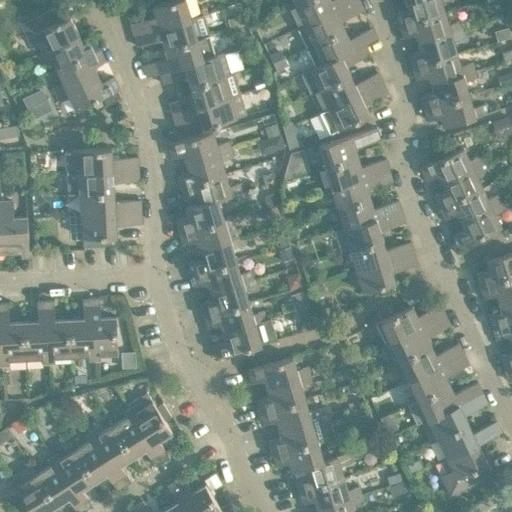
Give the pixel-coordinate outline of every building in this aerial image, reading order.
[(155,15),(130,23),(134,34),(191,17),(186,0),(169,0),(152,5),(155,15)] [(304,0),(295,4),(305,24),(354,0),(304,0)] [(359,0),(354,0),(305,24),(297,27),(307,47),(314,44),(314,43),(344,29),(340,20),(364,9),(359,0)] [(395,12),(399,25),(444,11),(441,0),(405,0),(408,8),(395,12)] [(37,40),(43,51),(43,52),(79,35),(64,3),(21,24),(31,43),(37,40)] [(444,11),(399,25),(403,37),(416,33),(418,41),(462,28),(460,20),(448,24),(444,11)] [(191,17),(134,34),(137,46),(162,38),(165,47),(197,38),(191,17)] [(349,37),(344,29),(314,43),(314,44),(307,47),(315,65),(323,62),(364,43),(365,44),(378,37),(372,26),(349,37)] [(408,53),(411,66),(457,52),(453,40),(464,36),(462,28),(418,41),(420,50),(408,53)] [(508,28),(496,31),(498,40),(510,36),(508,28)] [(168,56),(143,64),(146,76),(160,72),(160,71),(204,58),(203,57),(215,54),(209,34),(197,38),(165,47),(168,56)] [(79,35),(43,52),(43,51),(37,54),(41,62),(52,57),(57,69),(100,49),(94,37),(82,43),(79,35)] [(364,43),(323,62),(315,65),(310,68),(301,73),(311,93),(320,89),(320,88),(350,74),(346,65),(369,54),(365,44),(364,43)] [(511,48),(501,52),(504,60),(511,57),(511,48)] [(100,49),(57,69),(63,81),(52,86),(56,94),(97,74),(94,66),(106,61),(100,49)] [(160,71),(160,72),(163,83),(188,75),(191,85),(223,75),(224,75),(229,74),(223,52),(215,54),(203,57),(204,58),(160,71)] [(457,52),(411,66),(415,79),(428,75),(430,83),(474,70),(472,62),(460,65),(457,52)] [(484,67),(475,70),(477,77),(486,74),(484,67)] [(420,95),(424,107),(469,94),(465,81),(477,78),(474,70),(430,83),(433,91),(420,95)] [(354,82),(350,74),(320,88),(320,89),(329,107),(329,108),(383,82),(378,71),(354,82)] [(194,94),(169,101),(172,113),(239,93),(233,73),(229,74),(224,75),(223,75),(191,85),(194,94)] [(97,74),(56,94),(59,101),(70,96),(76,109),(119,89),(113,76),(101,82),(97,74)] [(329,108),(329,107),(320,112),(330,132),(369,114),(365,104),(388,93),(383,82),(329,108)] [(24,94),(33,116),(54,107),(45,85),(24,94)] [(239,93),(172,113),(176,124),(201,117),(204,127),(246,114),(239,93)] [(469,94),(424,107),(428,120),(440,116),(443,125),(487,112),(484,103),(473,107),(469,94)] [(290,145),(302,142),(297,120),(285,122),(290,145)] [(0,142),(23,137),(19,121),(0,125),(0,142)] [(319,144),(325,165),(358,156),(355,146),(380,139),(376,127),(319,144)] [(184,154),(187,162),(231,148),(228,140),(217,144),(213,130),(167,144),(171,158),(184,154)] [(111,147),(65,149),(66,172),(138,168),(138,156),(112,157),(111,147)] [(438,174),(442,181),(483,162),(480,154),(469,159),(463,147),(420,167),(426,179),(438,174)] [(176,174),(180,186),(225,173),(222,160),(233,157),(231,148),(187,162),(189,170),(176,174)] [(360,165),(358,156),(325,165),(331,186),(389,169),(385,158),(360,165)] [(433,195),(439,207),(482,186),(476,175),(487,169),(483,162),(442,181),(445,189),(433,195)] [(138,168),(66,172),(68,193),(80,193),(114,191),(113,181),(139,180),(138,168)] [(389,169),(331,186),(337,207),(370,197),(367,188),(392,181),(389,169)] [(225,173),(180,186),(184,199),(197,195),(199,202),(199,203),(231,193),(232,194),(243,190),(241,182),(229,185),(225,173)] [(482,186),(439,207),(445,219),(457,213),(460,220),(502,201),(498,193),(487,198),(482,186)] [(114,191),(80,193),(81,214),(141,211),(140,199),(114,200),(114,191)] [(224,218),(220,206),(232,202),(230,195),(232,194),(231,193),(199,203),(199,202),(185,206),(188,215),(175,219),(179,232),(224,218)] [(265,195),(268,205),(277,202),(274,193),(265,195)] [(373,207),(370,197),(337,207),(344,228),(401,211),(398,199),(373,207)] [(12,200),(3,201),(6,251),(21,250),(21,256),(29,256),(27,215),(13,216),(12,200)] [(505,208),(502,201),(460,220),(464,228),(452,234),(458,246),(500,226),(494,214),(505,208)] [(279,210),(277,202),(268,205),(270,213),(279,210)] [(141,211),(81,214),(82,237),(116,235),(116,224),(141,223),(141,211)] [(401,211),(344,228),(350,248),(382,239),(380,229),(405,222),(401,211)] [(242,235),(239,227),(236,228),(232,216),(224,218),(179,232),(182,244),(195,240),(198,248),(242,235)] [(187,260),(191,273),(236,260),(233,247),(244,244),(242,235),(198,248),(200,257),(187,260)] [(385,248),(382,239),(350,248),(356,269),(414,252),(410,240),(385,248)] [(476,272),(480,285),(511,275),(511,251),(486,260),(489,269),(476,272)] [(414,252),(356,269),(363,291),(395,281),(392,271),(417,263),(414,252)] [(236,260),(191,273),(195,286),(208,282),(210,290),(254,277),(252,269),(240,272),(236,260)] [(511,275),(480,285),(484,298),(496,294),(499,302),(511,297),(511,275)] [(200,302),(203,314),(249,301),(245,288),(257,285),(254,277),(210,290),(212,298),(200,302)] [(83,317),(69,318),(71,355),(88,354),(88,360),(94,360),(91,297),(82,297),(83,317)] [(99,297),(91,297),(94,360),(100,359),(100,354),(118,353),(116,316),(100,317),(99,297)] [(489,314),(492,326),(511,320),(511,297),(499,302),(501,310),(489,314)] [(53,299),(45,300),(49,362),(54,362),(54,356),(71,355),(69,318),(54,319),(53,299)] [(38,320),(23,321),(26,358),(42,357),(43,363),(49,362),(45,300),(37,300),(38,320)] [(249,301),(203,314),(207,327),(220,323),(222,331),(266,318),(264,310),(253,314),(249,301)] [(8,302),(0,302),(0,309),(3,365),(9,364),(9,359),(26,358),(23,321),(9,322),(8,302)] [(416,314),(412,305),(381,320),(391,339),(391,340),(445,314),(440,303),(416,314)] [(300,315),(298,316),(303,331),(315,327),(310,312),(300,315)] [(391,340),(391,339),(385,342),(394,362),(431,345),(427,336),(450,325),(445,314),(391,340)] [(269,326),(266,318),(222,331),(225,339),(212,343),(216,357),(261,343),(257,330),(269,326)] [(511,320),(492,326),(496,339),(509,335),(511,343),(511,320)] [(435,353),(431,345),(394,362),(404,382),(410,379),(409,379),(464,353),(458,342),(435,353)] [(511,351),(501,355),(505,368),(511,365),(511,343),(511,345),(511,351)] [(464,353),(409,379),(410,379),(419,398),(449,384),(445,375),(469,364),(464,353)] [(264,378),(266,386),(310,373),(308,365),(296,369),(292,355),(247,369),(251,382),(264,378)] [(256,398),(260,411),(305,398),(301,385),(313,382),(310,373),(266,386),(269,394),(256,398)] [(454,392),(449,384),(419,398),(428,418),(482,392),(477,381),(454,392)] [(468,423),(464,414),(487,403),(482,392),(428,418),(422,421),(431,440),(437,437),(468,423)] [(305,398),(260,411),(263,424),(276,420),(279,428),(323,415),(320,407),(309,410),(305,398)] [(134,405),(129,408),(162,461),(169,456),(158,439),(172,431),(152,400),(137,409),(134,405)] [(162,461),(129,408),(124,411),(127,416),(112,424),(132,456),(144,448),(155,465),(162,461)] [(370,412),(356,417),(358,425),(374,420),(370,412)] [(24,415),(13,422),(19,431),(29,424),(24,415)] [(268,440),(272,452),(317,439),(314,426),(325,423),(323,415),(279,428),(281,436),(268,440)] [(478,443),(494,435),(501,431),(496,420),(472,431),(468,423),(437,437),(446,456),(447,457),(477,442),(478,443)] [(132,456),(112,424),(98,434),(95,429),(90,432),(123,485),(131,481),(120,464),(132,456)] [(0,430),(0,442),(10,436),(5,428),(0,430)] [(123,485),(90,432),(85,435),(88,440),(74,449),(94,480),(106,472),(117,489),(123,485)] [(317,439),(272,452),(276,465),(288,461),(291,470),(305,466),(305,465),(335,456),(335,455),(333,448),(321,452),(317,439)] [(447,457),(446,456),(441,458),(447,471),(440,474),(450,494),(492,474),(478,443),(477,442),(447,457)] [(94,480),(74,449),(59,458),(57,453),(52,456),(85,509),(92,505),(81,488),(94,480)] [(294,477),(298,490),(343,476),(340,464),(351,460),(349,451),(335,455),(335,456),(305,465),(305,466),(307,473),(294,477)] [(80,511),(85,509),(52,456),(47,459),(50,464),(35,473),(55,504),(67,497),(76,511),(80,511)] [(418,459),(407,465),(411,472),(421,466),(418,459)] [(42,511),(55,504),(35,473),(30,465),(10,477),(31,511),(42,511)] [(215,474),(205,480),(210,488),(220,483),(215,474)] [(181,475),(174,479),(194,511),(222,511),(205,484),(191,492),(181,475)] [(343,476),(298,490),(302,502),(315,498),(317,506),(361,494),(359,486),(347,489),(343,476)] [(177,501),(165,508),(167,511),(194,511),(174,479),(167,484),(177,501)] [(354,511),(352,505),(363,502),(361,494),(317,506),(318,511),(354,511)] [(150,511),(142,499),(135,504),(140,511),(167,511),(165,508),(159,511),(150,511)]
